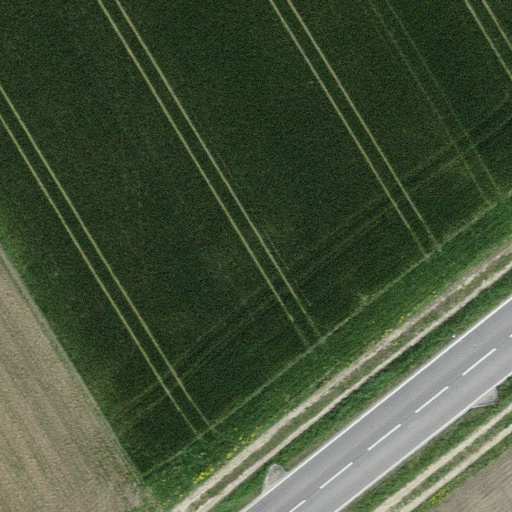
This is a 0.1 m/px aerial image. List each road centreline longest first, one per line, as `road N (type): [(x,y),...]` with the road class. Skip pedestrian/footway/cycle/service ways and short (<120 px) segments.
road 1 (track): [(175,511),(511,256)]
road 2 (unclassified): [(511,348),(311,511)]
road 3 (track): [(415,511),(511,439)]
